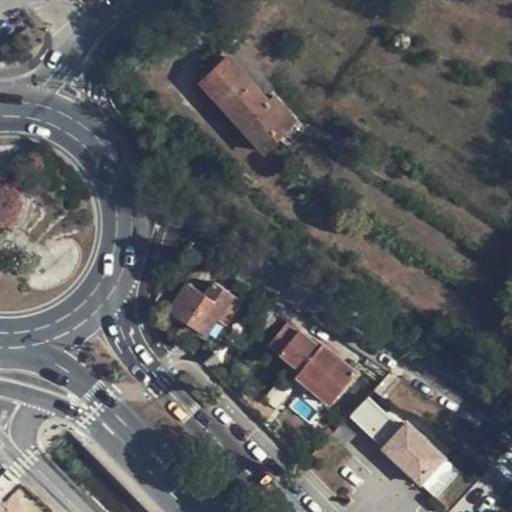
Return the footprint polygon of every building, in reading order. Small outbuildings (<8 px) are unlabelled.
[(158,42),(146,51),(153,61),(166,52),(158,42)] [(261,94),(272,85),(239,49),(229,58),(261,94)] [(268,101),(261,94),(229,58),(202,83),(263,153),(295,120),(274,96),(268,101)] [(187,284),(170,310),(207,334),(216,320),(228,327),(244,302),(214,282),(206,295),(187,284)] [(159,294),(153,304),(163,311),(170,300),(159,294)] [(153,304),(150,308),(159,317),(163,311),(153,304)] [(317,347),(286,322),(270,341),(301,367),(296,373),(330,401),(354,372),(321,344),(317,347)] [(350,414),(384,447),(400,430),(404,425),(371,393),(350,414)] [(405,435),(400,430),(384,447),(379,452),(400,472),(405,467),(424,485),(434,476),(431,472),(446,458),(415,426),(405,435)]
